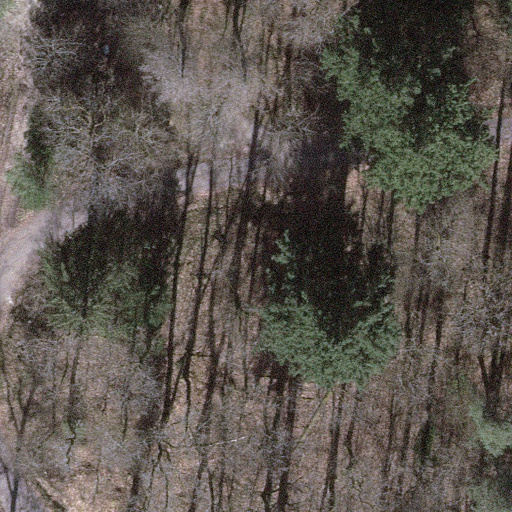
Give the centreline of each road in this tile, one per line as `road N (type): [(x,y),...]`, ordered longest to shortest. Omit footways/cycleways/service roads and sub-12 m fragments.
road 1 (track): [(0,247),(80,202),(263,160)]
road 2 (track): [(263,160),(511,128)]
road 3 (track): [(263,160),(99,0)]
road 4 (track): [(59,0),(0,197)]
